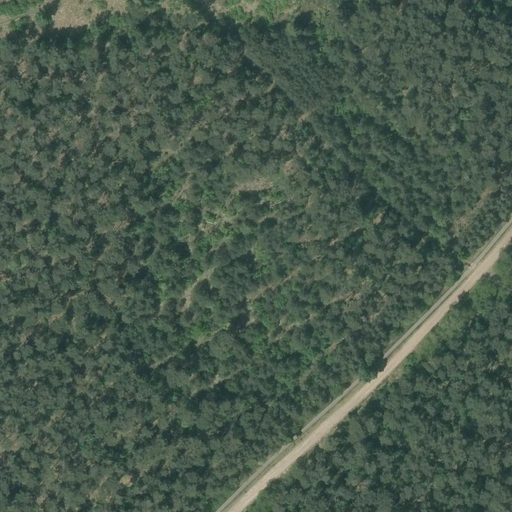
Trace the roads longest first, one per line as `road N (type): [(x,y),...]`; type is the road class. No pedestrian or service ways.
road 1 (track): [(511,288),(428,236),(357,178),(199,0)]
road 2 (track): [(233,511),(458,297),(511,232)]
